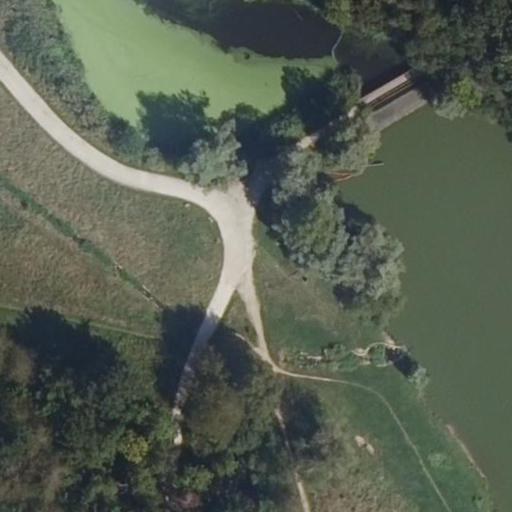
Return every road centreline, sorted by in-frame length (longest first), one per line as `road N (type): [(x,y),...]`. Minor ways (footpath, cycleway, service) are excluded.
road 1 (track): [(0,66),(57,133),(120,176),(227,198),(236,247),(173,436),(166,511)]
road 2 (track): [(433,0),(453,34),(436,60),(227,198)]
road 3 (track): [(307,511),(236,247)]
